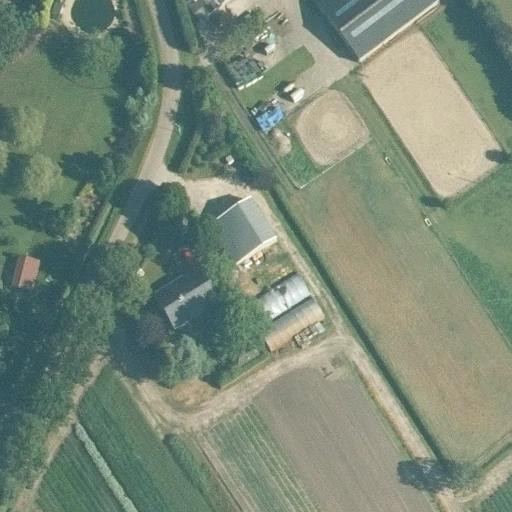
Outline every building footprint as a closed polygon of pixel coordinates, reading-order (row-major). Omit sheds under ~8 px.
[(195,0),(187,7),(199,23),(229,0),(195,0)] [(312,0),(360,64),(436,8),(430,0),(312,0)] [(511,0),(477,0),(364,86),(442,190),(511,136),(511,0)] [(235,269),(276,243),(250,202),(209,227),(235,269)] [(41,266),(15,259),(8,291),(33,298),(41,266)] [(209,318),(222,309),(198,271),(154,299),(175,332),(205,312),(209,318)]
